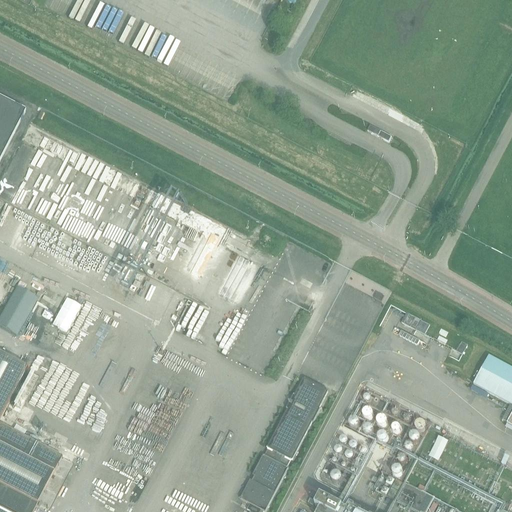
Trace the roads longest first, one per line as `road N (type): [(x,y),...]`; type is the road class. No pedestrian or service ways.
road 1 (tertiary): [(360,236),(0,48)]
road 2 (unclassified): [(275,396),(0,249)]
road 3 (unknown): [(153,331),(81,478),(89,511)]
road 4 (unclassified): [(275,396),(360,236)]
road 5 (unclassified): [(432,275),(511,123)]
road 6 (unknown): [(143,511),(209,361)]
road 7 (unclassified): [(212,511),(275,396)]
